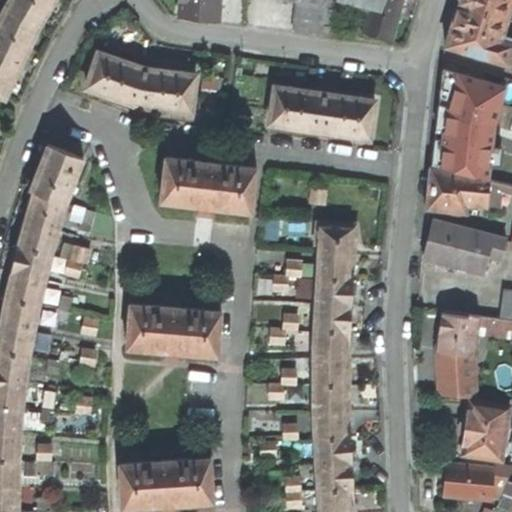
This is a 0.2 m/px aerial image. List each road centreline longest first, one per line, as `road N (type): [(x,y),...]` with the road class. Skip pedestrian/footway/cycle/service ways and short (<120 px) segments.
road 1 (residential): [(120,134),(138,222),(231,241),(240,253),(230,511)]
road 2 (residential): [(413,177),(399,304),(402,511)]
road 3 (residential): [(420,63),(176,32),(137,0)]
road 4 (residential): [(120,134),(413,177)]
road 5 (residential): [(35,110),(96,0)]
